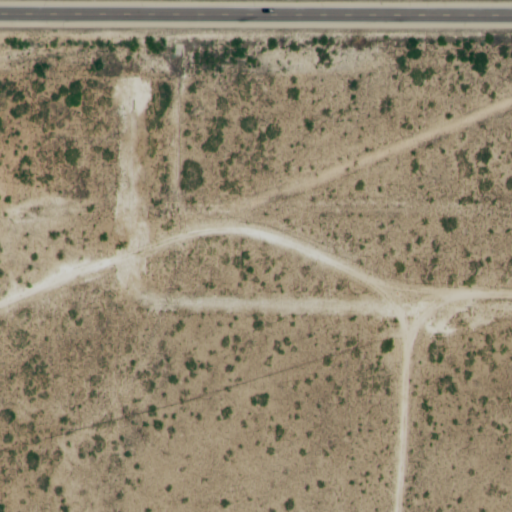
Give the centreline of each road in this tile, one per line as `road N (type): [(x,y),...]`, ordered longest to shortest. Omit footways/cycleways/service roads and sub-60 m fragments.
road 1 (residential): [(0,288),(115,236),(165,233),(233,266),(304,344),(365,324),(511,331)]
road 2 (primary): [(0,17),(511,18)]
road 3 (residential): [(250,511),(253,451),(268,395),(304,344)]
